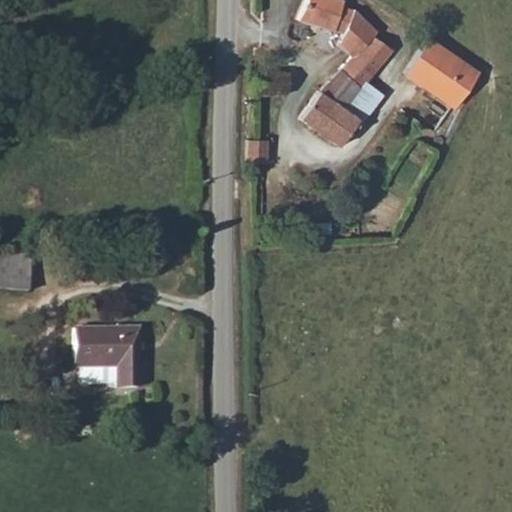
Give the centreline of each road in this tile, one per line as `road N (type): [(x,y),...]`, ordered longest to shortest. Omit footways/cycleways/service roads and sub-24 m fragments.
road 1 (unclassified): [(226,0),(222,312)]
road 2 (unclassified): [(222,312),(228,511)]
road 3 (residential): [(222,312),(86,279),(49,282)]
